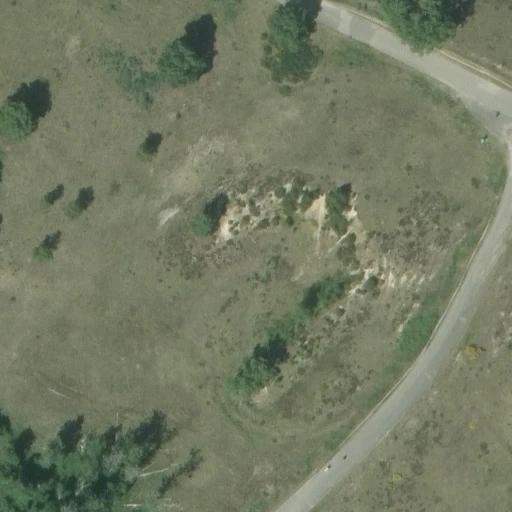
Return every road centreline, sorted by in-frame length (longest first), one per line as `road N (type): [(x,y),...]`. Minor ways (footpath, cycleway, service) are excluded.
road 1 (track): [(511,203),(441,341),(386,417),(288,511)]
road 2 (track): [(511,109),(289,0)]
